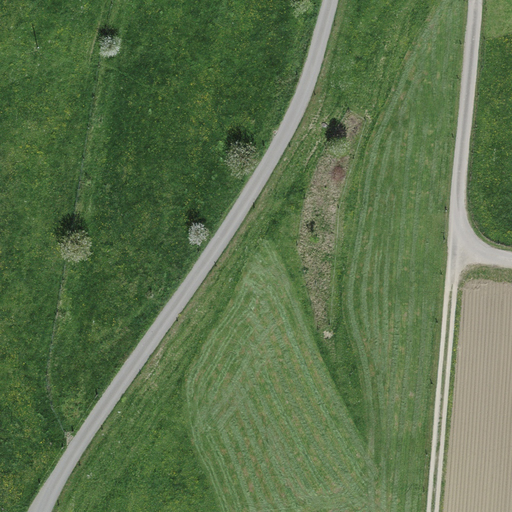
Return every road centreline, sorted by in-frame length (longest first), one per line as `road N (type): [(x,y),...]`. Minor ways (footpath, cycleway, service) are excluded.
road 1 (unclassified): [(42,511),(73,453),(261,175),(336,0)]
road 2 (track): [(478,0),(460,245),(511,251)]
road 3 (track): [(460,245),(432,511)]
